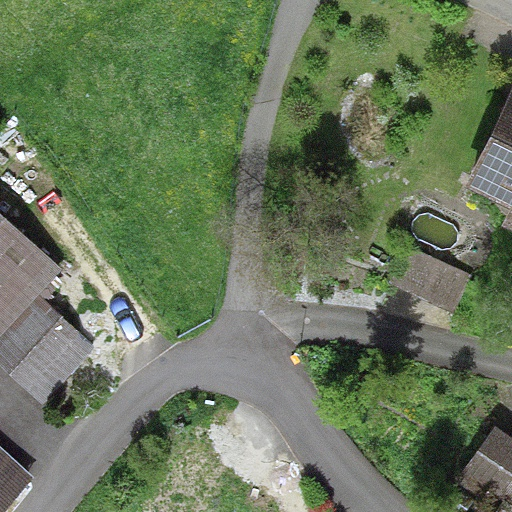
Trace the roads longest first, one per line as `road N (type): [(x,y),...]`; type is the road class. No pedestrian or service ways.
road 1 (residential): [(304,0),(274,111),(246,349)]
road 2 (residential): [(511,361),(319,321),(289,325),(246,349)]
road 3 (residential): [(246,349),(143,388),(37,511)]
road 4 (residential): [(246,349),(339,479),(379,511)]
